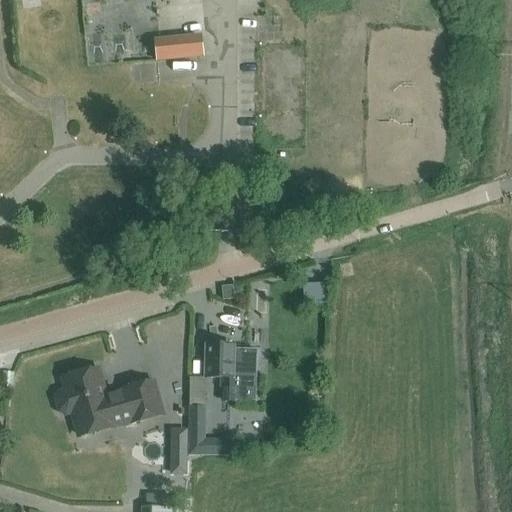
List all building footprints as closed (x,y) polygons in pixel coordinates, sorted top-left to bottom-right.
[(82,0),(83,1),(39,5),(40,16),(43,15),(51,96),(128,89),(124,48),(189,42),(188,33),(204,32),(201,3),(194,4),(193,0),(82,0)] [(261,12),(260,0),(234,0),(234,11),(261,12)] [(224,402),(236,402),(236,380),(233,380),(233,347),(208,346),(207,378),(224,379),(224,402)] [(106,397),(99,370),(63,380),(66,392),(60,394),(56,400),(60,412),(66,416),(72,414),(75,426),(93,421),(102,426),(113,422),(115,428),(132,423),(132,424),(163,416),(153,383),(123,391),(123,392),(119,400),(114,402),(106,397)] [(207,408),(190,408),(191,457),(230,456),(230,441),(206,441),(207,408)]
